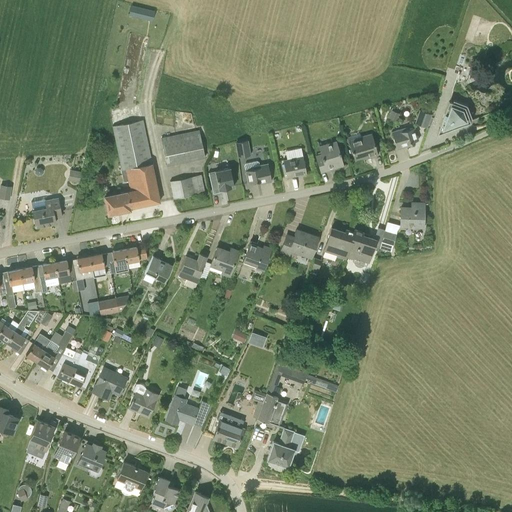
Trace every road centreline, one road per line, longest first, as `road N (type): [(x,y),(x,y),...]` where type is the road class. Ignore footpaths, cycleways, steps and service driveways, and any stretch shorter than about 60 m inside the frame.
road 1 (residential): [(0,253),(360,180),(493,130)]
road 2 (tertiary): [(241,511),(233,486),(207,464),(71,414),(0,376)]
road 3 (track): [(233,486),(480,511)]
